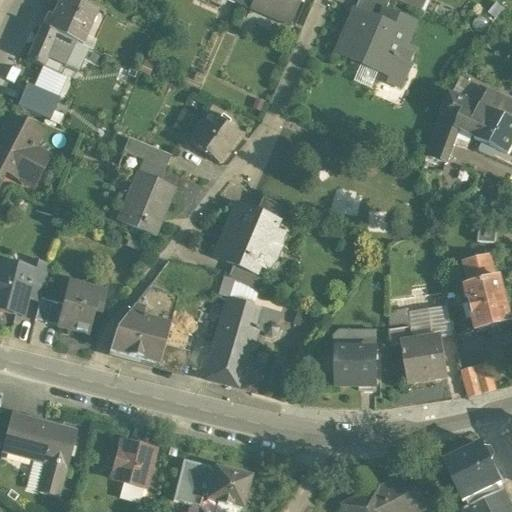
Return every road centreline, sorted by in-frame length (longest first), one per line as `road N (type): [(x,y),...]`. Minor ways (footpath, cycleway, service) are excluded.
road 1 (residential): [(321,0),(271,119),(109,327),(90,382)]
road 2 (secondary): [(90,382),(329,438),(482,418)]
